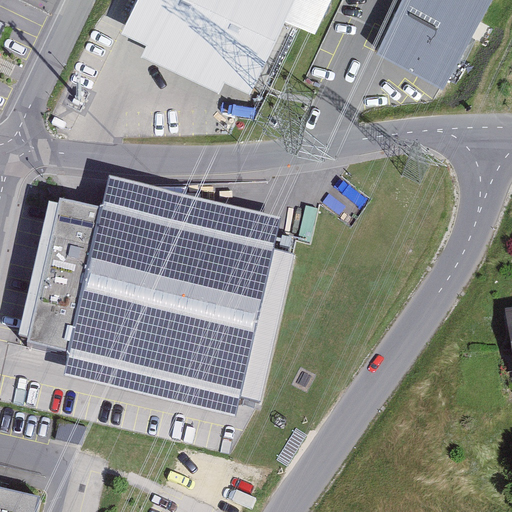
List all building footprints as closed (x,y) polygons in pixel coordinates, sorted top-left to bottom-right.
[(132,0),(119,28),(250,89),(284,18),(291,0),(132,0)] [(291,0),(284,18),(316,33),(331,0),(291,0)] [(399,0),(376,49),(443,87),(490,0),(399,0)] [(282,224),(108,185),(101,217),(60,208),(28,350),(70,360),(64,384),(236,423),(241,400),(262,405),(295,258),(275,254),(282,224)] [(0,511),(38,511),(40,505),(0,495),(0,511)]
